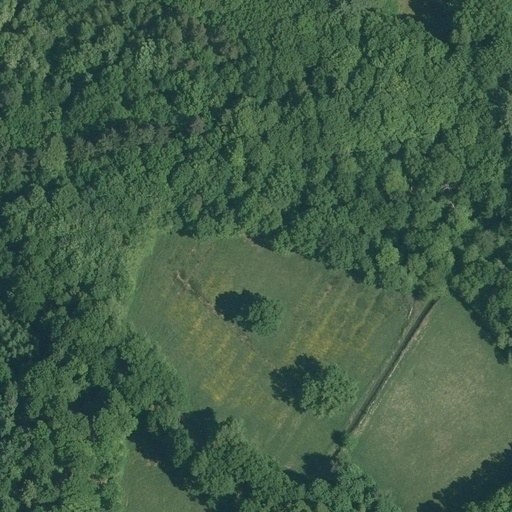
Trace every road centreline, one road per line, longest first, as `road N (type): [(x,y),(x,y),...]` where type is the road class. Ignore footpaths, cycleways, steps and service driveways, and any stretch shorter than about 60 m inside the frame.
road 1 (tertiary): [(0,199),(511,98)]
road 2 (unclassified): [(275,511),(0,258)]
road 3 (track): [(231,0),(448,111)]
